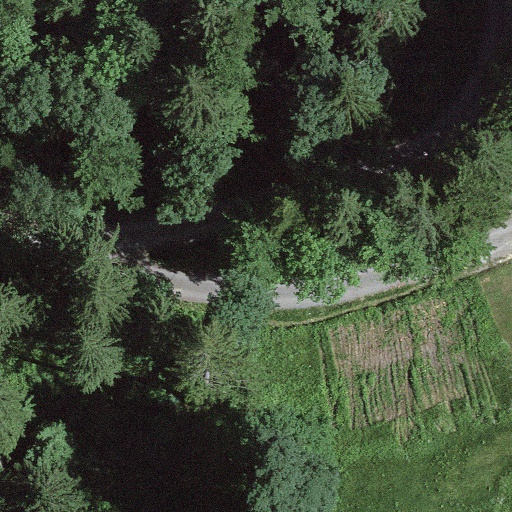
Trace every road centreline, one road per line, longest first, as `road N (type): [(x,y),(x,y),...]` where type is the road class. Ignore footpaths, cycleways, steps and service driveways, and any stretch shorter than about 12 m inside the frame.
road 1 (track): [(503,0),(498,47),(477,98),(443,133),(395,163),(244,213),(94,248)]
road 2 (track): [(511,235),(380,287),(251,299),(176,284),(94,248)]
